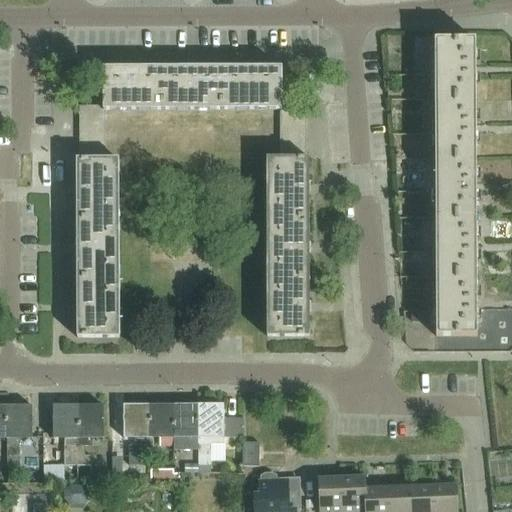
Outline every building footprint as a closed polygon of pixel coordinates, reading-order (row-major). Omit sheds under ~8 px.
[(434,98),(445,98),(455,98),(476,98),(476,42),(434,42),(434,98)] [(101,70),(102,108),(102,112),(105,112),(162,112),(162,98),(161,70),(137,70),(137,69),(131,69),(127,69),(127,70),(101,70)] [(161,70),(162,98),(162,112),(222,112),(222,70),(197,70),(197,69),(186,69),(186,70),(161,70)] [(282,112),(282,108),(282,70),(256,70),(256,69),(252,69),(246,69),(246,70),(222,70),(222,112),(280,112),(282,112)] [(455,98),(445,98),(434,98),(434,158),(476,158),(476,98),(455,98)] [(105,121),(105,112),(102,112),(102,108),(78,109),(78,120),(105,121)] [(306,108),(282,108),(282,112),(280,112),(280,119),(306,119),(306,108)] [(306,119),(280,119),(280,131),(306,131),(306,119)] [(105,132),(105,121),(78,120),(78,132),(105,132)] [(281,143),(306,143),(306,131),(280,131),(281,143)] [(78,132),(78,144),(105,144),(105,132),(78,132)] [(281,155),(306,155),(306,143),(281,143),(281,155)] [(105,144),(78,144),(79,155),(105,155),(105,144)] [(435,218),(445,218),(456,218),(477,218),(476,158),(434,158),(435,218)] [(267,220),(295,220),(309,220),(309,160),(267,160),(267,220)] [(76,221),(90,221),(104,221),(119,221),(119,162),(76,162),(76,221)] [(456,218),(445,218),(435,218),(435,278),(446,278),(477,278),(477,218),(456,218)] [(309,279),(309,220),(295,220),(267,220),(267,279),(295,279),(309,279)] [(104,221),(90,221),(76,221),(76,280),(119,280),(119,221),(104,221)] [(477,278),(446,278),(435,278),(435,338),(477,338),(477,278)] [(309,279),(295,279),(267,279),(268,339),(309,338),(309,279)] [(77,339),(91,339),(120,339),(119,280),(76,280),(77,339)] [(77,447),(77,407),(53,408),(53,440),(64,440),(64,466),(58,466),(58,482),(76,481),(76,482),(77,482),(77,467),(71,467),(71,457),(85,456),(85,448),(85,447),(77,447)] [(85,447),(85,448),(88,448),(88,440),(103,440),(103,407),(77,407),(77,447),(85,447)] [(149,446),(149,440),(149,407),(123,407),(124,440),(135,440),(135,446),(149,446)] [(149,407),(149,440),(159,440),(159,448),(173,448),(173,408),(149,407)] [(6,441),(6,447),(19,447),(19,441),(32,441),(32,408),(6,408),(6,441)] [(198,408),(173,408),(173,448),(188,448),(188,440),(198,440),(198,408)] [(242,420),(223,420),(223,408),(198,408),(198,440),(198,445),(211,445),(223,445),(223,439),(242,439),(242,420)] [(259,445),(255,444),(244,444),(243,468),(258,467),(259,445)] [(198,445),(198,456),(211,456),(211,445),(198,445)] [(129,446),(129,456),(149,456),(149,446),(135,446),(129,446)] [(19,457),(19,447),(6,447),(7,457),(19,457)] [(129,456),(129,467),(149,467),(149,456),(129,456)] [(198,456),(198,467),(211,467),(211,456),(198,456)] [(20,467),(19,457),(7,457),(7,467),(20,467)] [(198,475),(198,467),(198,466),(185,466),(185,475),(198,475)] [(174,471),(151,471),(151,480),(174,480),(174,476),(174,471)] [(254,496),(254,511),(295,511),(296,511),(301,511),(299,481),(277,482),(276,477),(272,476),(265,476),(261,478),(261,483),(258,483),(259,496),(254,496)] [(364,479),(341,480),(342,511),(365,511),(364,491),(365,491),(364,479)] [(342,511),(341,480),(317,481),(318,511),(342,511)] [(85,487),(70,486),(64,492),(64,500),(69,506),(84,507),(90,501),(90,493),(85,487)] [(457,511),(456,487),(433,488),(433,511),(457,511)] [(433,511),(433,488),(410,489),(410,511),(433,511)] [(410,511),(410,489),(387,490),(387,511),(410,511)] [(387,511),(387,490),(365,491),(364,491),(365,511),(387,511)]
